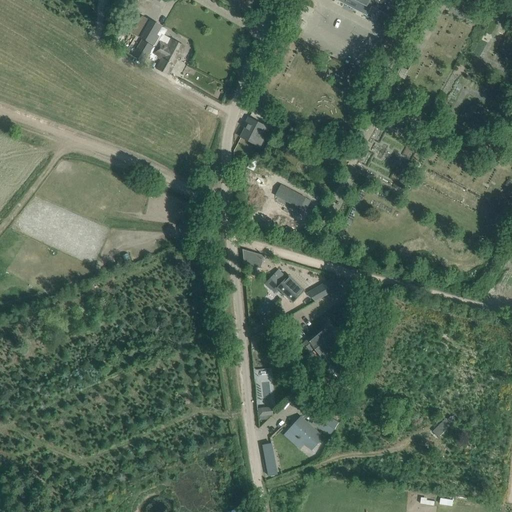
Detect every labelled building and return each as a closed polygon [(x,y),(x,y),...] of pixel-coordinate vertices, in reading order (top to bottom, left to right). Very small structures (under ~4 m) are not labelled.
[(337,0),(337,1),(344,4),(344,5),(345,3),(348,5),(352,7),(355,8),(354,10),(367,16),(372,7),(381,12),(392,18),(397,8),(398,8),(398,7),(401,1),(398,0),(394,0),(393,1),(391,0),(337,0)] [(124,27),(128,30),(135,20),(131,17),(124,27)] [(133,34),(156,47),(160,41),(160,42),(164,35),(141,21),(133,34)] [(177,59),(184,46),(172,39),(168,46),(163,43),(160,42),(160,41),(156,47),(156,48),(160,50),(177,59)] [(150,56),(156,48),(142,40),(133,56),(144,62),(149,55),(150,56)] [(177,59),(160,50),(156,48),(150,56),(150,57),(155,60),(158,55),(162,58),(157,69),(169,75),(177,59)] [(256,145),(266,126),(249,118),(246,124),(247,124),(241,137),(256,145)] [(258,149),(256,154),(261,157),(264,152),(258,149)] [(306,198),(288,188),(281,185),(275,196),(300,209),(306,198)] [(306,210),(311,201),(306,198),(301,207),(306,210)] [(304,290),(289,276),(282,283),(274,274),(267,282),(275,290),(278,288),(293,302),(304,290)] [(315,301),(339,287),(333,281),(309,295),(315,301)] [(342,341),(329,325),(310,341),(309,339),(304,343),(309,350),(314,346),(316,349),(318,348),(324,356),(342,341)] [(342,356),(335,362),(344,372),(351,366),(342,356)] [(332,404),(327,413),(337,419),(342,410),(332,404)] [(319,411),(312,425),(321,430),(332,436),(339,423),(329,417),(319,411)] [(323,437),(317,431),(301,417),(289,429),(298,438),(299,439),(300,439),(312,450),(323,437)] [(446,419),(439,426),(444,432),(451,425),(446,419)] [(440,498),(439,504),(452,506),(453,500),(440,498)]
